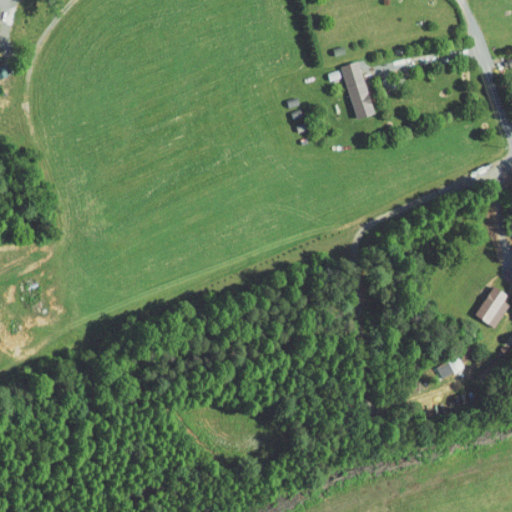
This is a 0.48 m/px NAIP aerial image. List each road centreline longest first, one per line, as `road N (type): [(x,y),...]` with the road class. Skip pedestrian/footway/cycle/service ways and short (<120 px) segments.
road 1 (residential): [(511,149),(454,0)]
road 2 (residential): [(511,160),(365,213)]
